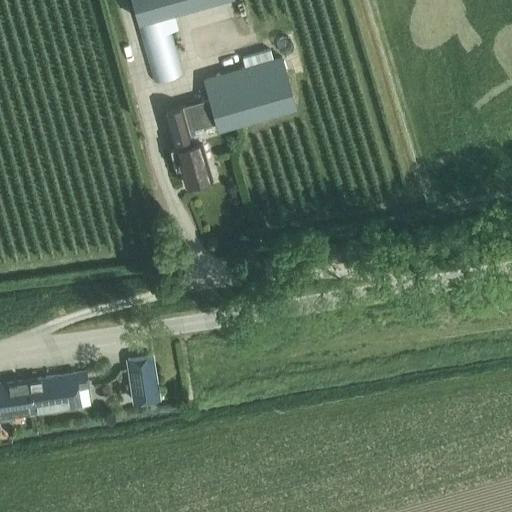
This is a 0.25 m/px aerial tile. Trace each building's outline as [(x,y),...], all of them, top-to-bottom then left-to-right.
[(184,74),(171,30),(179,28),(174,10),(209,0),(134,0),(139,18),(136,19),(154,82),(184,74)] [(210,98),(187,104),(194,128),(199,127),(217,121),(219,128),(228,125),(296,106),(289,82),(296,80),(293,69),(286,71),(282,54),(273,57),(271,48),(242,56),(245,66),(204,77),(210,98)] [(187,104),(165,111),(176,148),(170,149),(176,168),(182,166),(187,184),(213,177),(203,139),(199,127),(194,128),(187,104)] [(135,400),(148,398),(161,397),(153,354),(128,357),(135,400)] [(86,372),(32,379),(36,411),(56,408),(82,405),(78,388),(88,387),(86,372)] [(0,422),(15,420),(14,414),(36,411),(32,379),(0,383),(0,422)]
